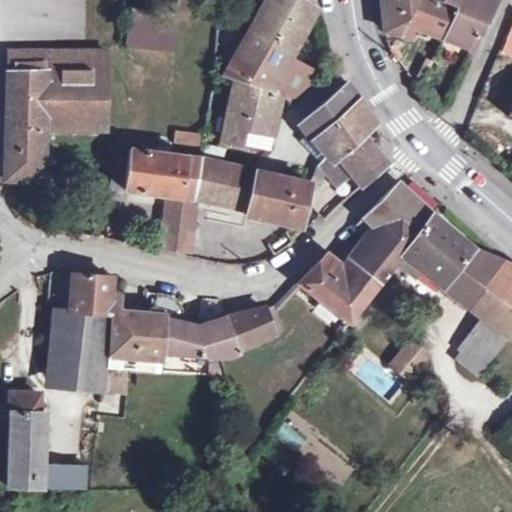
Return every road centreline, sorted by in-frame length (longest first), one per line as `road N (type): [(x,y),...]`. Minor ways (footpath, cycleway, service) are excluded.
road 1 (residential): [(27,239),(225,281),(259,275),(426,143)]
road 2 (residential): [(426,143),(444,127),(511,0)]
road 3 (secondary): [(352,0),(369,67),(426,143)]
road 4 (unknown): [(358,38),(300,107),(278,164)]
